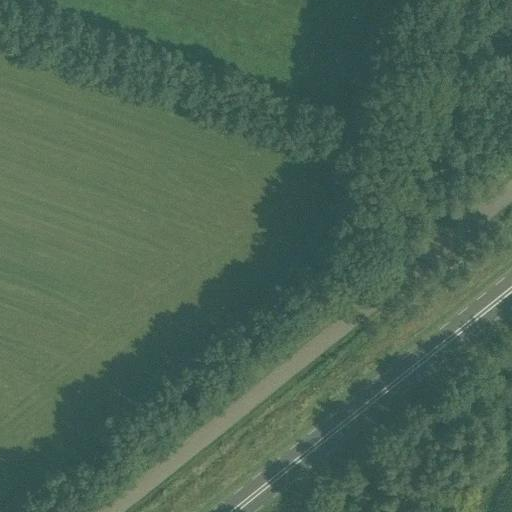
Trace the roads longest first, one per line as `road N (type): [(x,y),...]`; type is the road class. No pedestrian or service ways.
road 1 (unclassified): [(98,511),(511,184)]
road 2 (primary): [(235,511),(511,285)]
